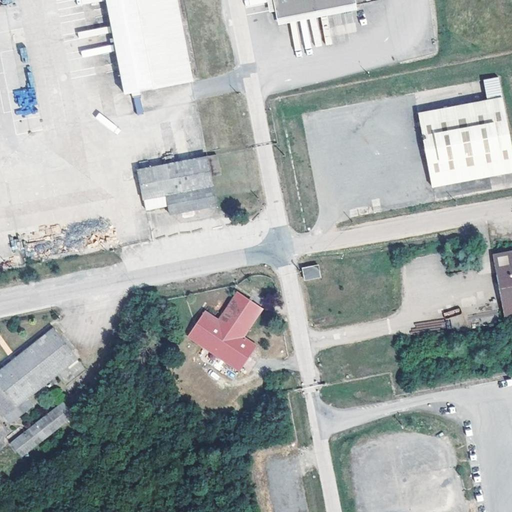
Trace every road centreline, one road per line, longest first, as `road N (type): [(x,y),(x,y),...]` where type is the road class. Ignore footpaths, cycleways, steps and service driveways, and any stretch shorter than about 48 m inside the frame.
road 1 (unclassified): [(282,247),(0,303)]
road 2 (unclassified): [(511,204),(282,247)]
road 3 (unclassified): [(282,247),(309,386)]
